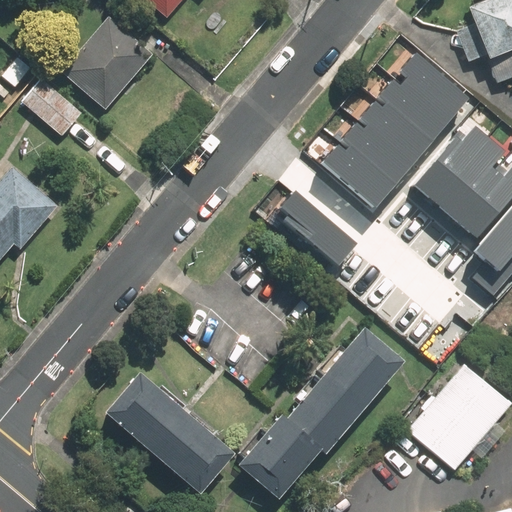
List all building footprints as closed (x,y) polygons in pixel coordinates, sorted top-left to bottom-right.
[(183,0),(202,0),(203,1),(203,0),(149,0),(170,17),(183,0)] [(511,0),(492,0),(468,8),(471,20),(453,25),(466,66),(479,62),(485,84),(511,75),(511,0)] [(150,61),(107,19),(58,69),(101,111),(150,61)] [(34,69),(17,54),(0,71),(0,82),(11,93),(34,69)] [(415,186),(443,154),(454,163),(489,123),(478,114),(435,76),(372,148),(415,186)] [(61,134),(78,114),(41,83),(24,104),(61,134)] [(511,138),(490,167),(511,183),(511,138)] [(359,159),(297,233),(340,269),(402,195),(359,159)] [(0,262),(14,245),(23,253),(59,208),(6,165),(0,172),(0,262)] [(322,457),(401,364),(360,330),(283,421),(278,417),(235,468),(274,501),(317,452),(322,457)] [(453,471),(509,399),(460,361),(404,433),(453,471)] [(135,374),(100,415),(197,497),(231,456),(135,374)]
